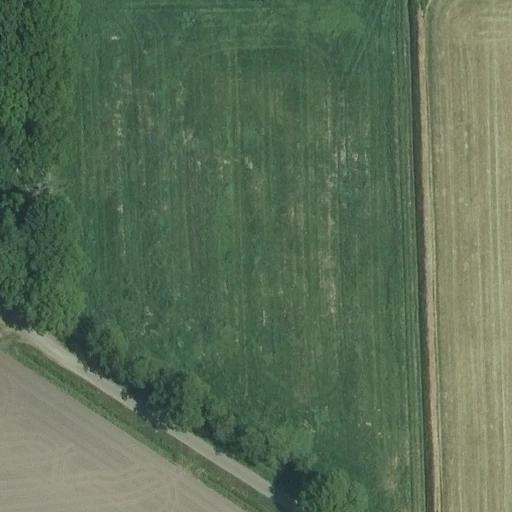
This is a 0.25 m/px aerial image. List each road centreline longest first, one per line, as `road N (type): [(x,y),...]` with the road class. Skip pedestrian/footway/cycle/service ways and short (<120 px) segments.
road 1 (unclassified): [(301,511),(0,314)]
road 2 (track): [(32,335),(21,0)]
